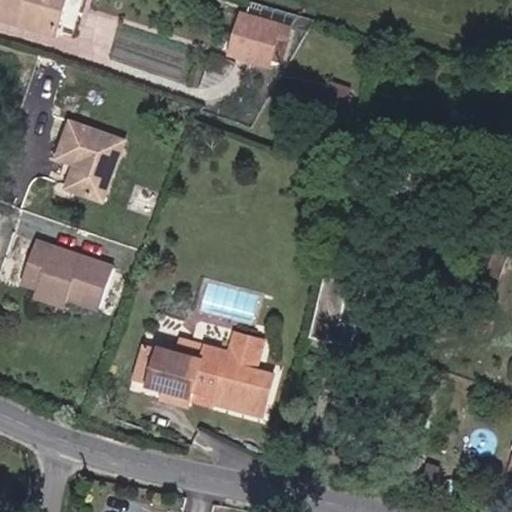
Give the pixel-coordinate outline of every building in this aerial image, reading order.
[(0,0),(0,3),(21,10),(17,22),(58,35),(69,0),(0,0)] [(255,12),(211,0),(202,0),(190,36),(231,48),(238,21),(252,24),(255,12)] [(0,3),(0,16),(17,22),(21,10),(0,3)] [(301,80),(300,103),(354,106),(355,83),(301,80)] [(107,201),(128,141),(73,121),(59,156),(76,161),(86,165),(76,191),(107,201)] [(76,161),(67,188),(76,191),(86,165),(76,161)] [(27,278),(45,284),(47,279),(76,289),(74,295),(104,305),(120,263),(42,235),(27,278)] [(511,267),(511,251),(503,249),(497,272),(510,275),(511,267)] [(346,307),(358,257),(332,250),(316,323),(349,331),(355,309),(346,307)] [(355,309),(367,260),(358,257),(346,307),(355,309)] [(376,262),(367,260),(355,309),(364,311),(376,262)] [(47,279),(45,284),(42,293),(71,303),(74,295),(76,289),(47,279)] [(364,311),(355,309),(349,331),(359,334),(364,311)] [(380,353),(407,359),(413,332),(386,325),(380,353)] [(419,334),(413,332),(407,359),(414,360),(419,334)] [(232,336),(226,359),(260,368),(261,363),(255,344),(232,336)] [(177,358),(185,360),(188,348),(180,346),(177,358)] [(147,389),(190,402),(192,394),(204,352),(188,348),(185,360),(177,358),(158,353),(147,389)] [(132,385),(147,389),(158,353),(143,349),(132,385)] [(252,396),(260,368),(226,359),(204,352),(192,394),(214,400),(213,406),(257,420),(264,399),(252,396)]
